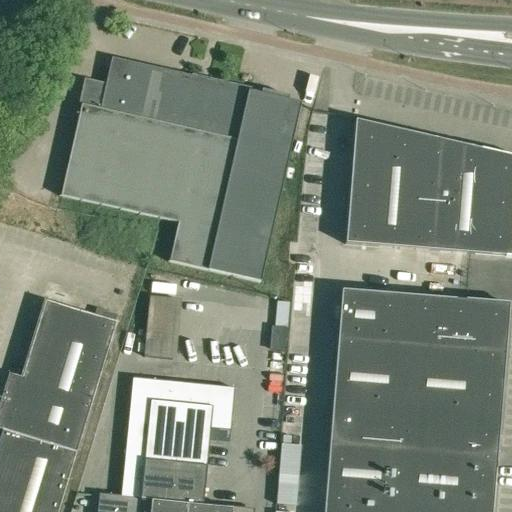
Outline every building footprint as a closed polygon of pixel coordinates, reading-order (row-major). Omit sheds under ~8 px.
[(250,91),(111,59),(105,85),(86,80),(78,116),(60,197),(177,224),(168,263),(259,283),(300,104),(249,93),(250,91)] [(5,126),(24,137),(30,126),(11,116),(5,126)] [(474,255),(511,258),(511,157),(480,150),(354,122),(345,245),(474,255)] [(4,131),(0,138),(0,175),(2,177),(22,141),(4,131)] [(483,380),(502,382),(509,306),(508,306),(508,305),(507,305),(470,301),(470,302),(341,292),(337,340),(485,352),(483,380)] [(276,302),(274,327),(286,328),(289,303),(276,302)] [(57,511),(115,324),(114,324),(116,316),(97,310),(94,318),(44,303),(21,379),(8,375),(0,400),(0,430),(5,432),(0,449),(0,511),(57,511)] [(271,327),(268,350),(284,352),(286,328),(274,327),(271,327)] [(146,334),(144,356),(173,359),(175,337),(146,334)] [(500,401),(502,382),(483,380),(485,352),(337,340),(329,445),(496,458),(501,401),(500,401)] [(132,379),(129,401),(149,403),(139,501),(101,497),(99,511),(247,511),(201,507),(208,441),(228,443),(233,389),(132,379)] [(491,511),(496,458),(329,445),(323,511),(491,511)] [(294,507),(297,476),(278,475),(275,506),(294,507)]
